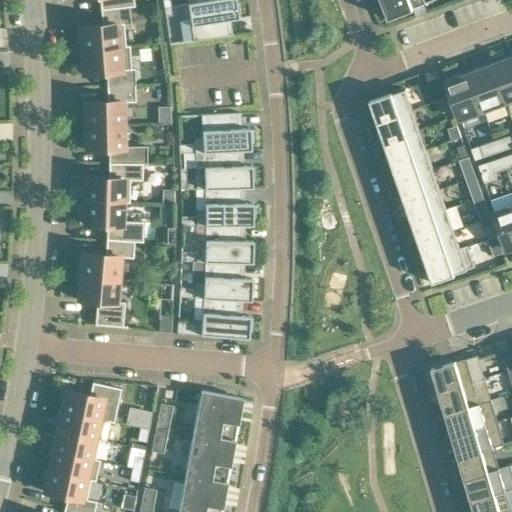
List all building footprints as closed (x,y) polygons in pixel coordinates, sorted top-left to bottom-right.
[(99,0),(100,10),(128,6),(128,7),(134,6),(133,0),(99,0)] [(171,6),(164,8),(165,16),(180,14),(181,19),(189,18),(193,41),(232,35),(232,33),(228,34),(226,20),(238,18),(237,16),(239,16),(237,3),(235,4),(234,0),(211,0),(187,5),(187,3),(171,6)] [(381,0),(388,16),(385,17),(386,18),(388,18),(389,19),(413,9),(413,8),(433,0),(430,0),(425,2),(424,0),(381,0)] [(102,24),(78,26),(80,50),(129,46),(129,45),(125,45),(123,24),(130,23),(128,7),(128,6),(100,10),(102,24)] [(129,46),(80,50),(82,73),(106,71),(106,86),(134,85),(133,68),(131,68),(129,46)] [(506,57),(491,62),(506,101),(511,99),(511,58),(507,61),(506,57)] [(483,65),(469,71),(483,110),(506,101),(491,62),(490,63),(492,66),(485,69),(483,65)] [(461,74),(445,79),(460,118),(483,110),(469,71),(468,71),(469,75),(462,77),(461,74)] [(107,101),(83,101),(84,125),(123,124),(123,102),(135,102),(134,85),(106,86),(107,101)] [(377,122),(412,110),(405,89),(375,99),(375,100),(371,102),(375,115),(372,116),(375,123),(377,123),(377,122)] [(451,109),(447,97),(437,101),(441,112),(451,109)] [(170,106),(157,106),(158,123),(171,123),(170,106)] [(419,130),(412,110),(377,122),(377,123),(378,122),(382,135),(379,136),(382,143),(384,142),(419,130)] [(194,144),(179,144),(179,153),(195,153),(239,150),(250,150),(250,142),(252,142),(251,129),(249,129),(249,128),(237,128),(236,114),(240,114),(240,112),(201,114),(202,137),(194,138),(194,144)] [(123,124),(84,125),(84,149),(108,148),(108,163),(142,163),(146,163),(146,146),(124,146),(123,124)] [(461,137),(457,125),(447,129),(451,140),(461,137)] [(426,149),(419,130),(384,142),(385,142),(389,154),(386,155),(389,163),(391,162),(426,149)] [(511,141),(510,135),(495,141),(499,152),(511,147),(511,141)] [(499,152),(495,141),(480,146),(484,157),(499,152)] [(464,144),(456,147),(461,159),(468,157),(464,144)] [(433,169),(426,149),(391,162),(392,162),(396,174),(393,175),(396,183),(398,182),(398,181),(433,169)] [(186,168),(180,168),(180,189),(196,189),(204,189),(204,188),(240,187),(252,187),(252,179),(254,179),(253,167),(251,167),(251,165),(239,166),(239,150),(195,153),(196,180),(186,180),(186,168)] [(511,153),(502,157),(506,169),(511,166),(511,153)] [(476,177),(468,157),(461,159),(459,160),(466,180),(476,177)] [(487,162),(478,165),(484,182),(495,178),(493,173),(506,169),(502,157),(487,162)] [(84,177),(84,200),(129,202),(130,180),(142,180),(142,163),(108,163),(108,177),(84,177)] [(440,189),(433,169),(398,181),(398,182),(399,182),(403,194),(400,195),(403,203),(405,202),(404,201),(440,189)] [(466,180),(473,200),(483,196),(476,177),(466,180)] [(181,216),(181,224),(196,225),(205,225),(241,225),(252,225),(252,217),(254,217),(254,204),(252,204),(252,203),(240,203),(240,187),(204,188),(204,189),(204,210),(196,210),(196,216),(181,216)] [(447,209),(440,189),(404,201),(405,202),(410,214),(407,215),(409,223),(412,222),(411,221),(447,209)] [(162,191),(162,203),(175,203),(174,191),(162,191)] [(473,200),(480,220),(490,216),(483,196),(473,200)] [(84,200),(83,224),(107,225),(106,240),(134,241),(142,242),(143,221),(122,221),(123,202),(129,202),(84,200)] [(447,209),(411,221),(412,222),(417,234),(416,234),(414,235),(414,236),(416,236),(417,235),(419,241),(453,229),(463,225),(456,206),(447,209)] [(511,207),(495,213),(509,252),(511,251),(511,207)] [(494,226),(490,216),(480,220),(484,229),(494,226)] [(181,252),(180,260),(196,261),(204,261),(240,262),(252,263),(252,255),(254,255),(254,242),(252,242),(252,241),(240,240),(241,225),(205,225),(204,247),(196,246),(196,252),(181,252)] [(162,227),(162,243),(174,243),(175,227),(162,227)] [(460,248),(453,229),(419,241),(423,254),(421,255),(423,262),(425,262),(425,261),(460,249),(460,248)] [(503,252),(497,236),(487,239),(493,256),(503,252)] [(81,252),(79,275),(120,279),(122,257),(133,258),(134,241),(106,240),(105,254),(81,252)] [(467,245),(460,248),(460,249),(425,261),(425,262),(426,261),(430,274),(427,274),(430,282),(475,267),(467,245)] [(179,288),(179,296),(195,297),(203,298),(238,299),(250,300),(251,292),(253,293),(253,280),(251,280),(251,278),(239,278),(240,262),(204,261),(203,283),(195,283),(195,289),(179,288)] [(79,275),(77,299),(96,301),(94,324),(126,327),(127,326),(122,325),(124,302),(119,301),(120,279),(79,275)] [(177,321),(177,332),(193,333),(248,338),(248,330),(250,330),(251,317),(249,317),(249,316),(237,315),(238,299),(203,298),(201,319),(193,319),(193,323),(177,321)] [(159,314),(157,332),(170,333),(172,315),(159,314)] [(436,391),(437,392),(473,381),(485,378),(478,355),(466,359),(432,369),(438,391),(436,391)] [(473,381),(437,392),(439,392),(445,412),(443,413),(443,414),(491,400),(485,378),(473,381)] [(65,389),(60,409),(98,418),(108,420),(114,421),(118,401),(121,388),(92,382),(89,395),(65,389)] [(200,390),(196,412),(237,420),(240,402),(243,403),(243,402),(242,401),(242,398),(200,390)] [(449,435),(450,436),(497,421),(491,400),(443,414),(445,414),(451,434),(449,435)] [(160,403),(158,415),(170,417),(172,405),(160,403)] [(60,409),(56,430),(94,438),(99,439),(103,440),(108,420),(98,418),(60,409)] [(141,410),(138,427),(139,427),(148,429),(149,429),(152,412),(141,410)] [(196,412),(192,433),(234,441),(236,433),(235,433),(237,420),(196,412)] [(158,415),(156,427),(168,429),(170,417),(158,415)] [(456,457),(504,443),(497,421),(450,436),(452,436),(458,456),(456,457)] [(139,427),(137,440),(145,442),(148,429),(139,427)] [(156,427),(153,439),(165,441),(168,429),(156,427)] [(56,430),(52,450),(90,458),(95,459),(99,439),(94,438),(56,430)] [(192,433),(189,455),(229,462),(233,444),(235,445),(235,444),(234,443),(234,441),(192,433)] [(153,439),(151,450),(163,453),(165,441),(153,439)] [(462,479),(463,479),(499,469),(493,448),(504,444),(504,443),(456,457),(456,458),(458,457),(464,478),(462,479)] [(47,470),(85,479),(90,480),(95,481),(99,460),(95,459),(90,458),(52,450),(47,470)] [(134,454),(131,467),(140,469),(143,456),(134,454)] [(189,455),(185,476),(226,484),(228,475),(227,475),(229,462),(189,455)] [(511,488),(511,471),(510,465),(499,469),(463,479),(463,480),(465,479),(471,500),(469,501),(505,490),(511,488)] [(131,467),(129,479),(138,481),(140,469),(131,467)] [(47,470),(43,491),(67,496),(64,508),(77,511),(92,511),(96,500),(86,498),(90,480),(85,479),(47,470)] [(185,476),(181,497),(222,505),(225,486),(227,487),(228,486),(226,485),(226,484),(185,476)] [(144,487),(142,499),(153,501),(156,489),(144,487)] [(511,511),(505,490),(469,501),(469,502),(471,501),(474,511),(511,511)] [(124,494),(121,508),(133,510),(136,496),(124,494)] [(181,497),(177,511),(220,511),(222,505),(181,497)] [(142,499),(139,511),(145,511),(151,511),(153,501),(142,499)]
